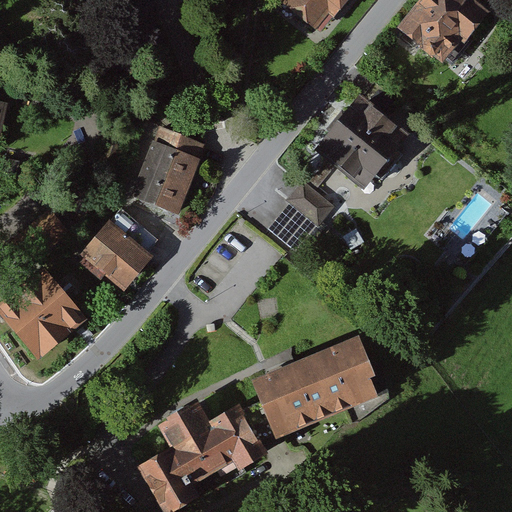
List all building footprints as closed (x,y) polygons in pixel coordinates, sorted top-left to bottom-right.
[(344,0),(287,0),(286,2),(315,27),(328,11),(333,14),(344,0)] [(485,15),(466,0),(426,0),(402,30),(424,47),(422,50),(433,58),(436,54),(442,59),(444,56),(452,63),(470,42),(465,39),(470,33),(473,36),(483,24),(479,21),(485,15)] [(401,136),(362,104),(350,119),(343,113),(328,129),(336,136),(333,137),(331,138),(328,140),(327,142),(326,146),(327,148),(324,150),(331,156),(307,186),(303,183),(289,201),(293,203),(319,224),(319,223),(332,207),(313,192),(338,161),(351,172),(348,177),(358,185),(362,180),(363,182),(372,172),(383,180),(403,155),(393,147),(401,136)] [(202,146),(161,129),(147,164),(144,162),(142,168),(146,170),(135,197),(176,213),(202,146)] [(319,224),(293,203),(272,229),(301,253),(324,227),(319,223),(319,224)] [(31,262),(70,229),(52,207),(12,240),(31,262)] [(110,229),(82,262),(101,278),(107,272),(122,284),(159,241),(137,222),(134,225),(118,212),(106,226),(110,229)] [(285,257),(231,321),(256,341),(309,277),(285,257)] [(43,274),(1,309),(39,355),(81,319),(43,274)] [(175,450),(142,469),(168,511),(193,497),(195,502),(246,473),(243,466),(264,453),(249,428),(272,419),(279,435),(373,396),(364,375),(370,373),(357,342),(258,384),(264,401),(239,412),(239,409),(208,426),(197,407),(188,412),(187,410),(170,420),(171,422),(162,428),(175,450)]
